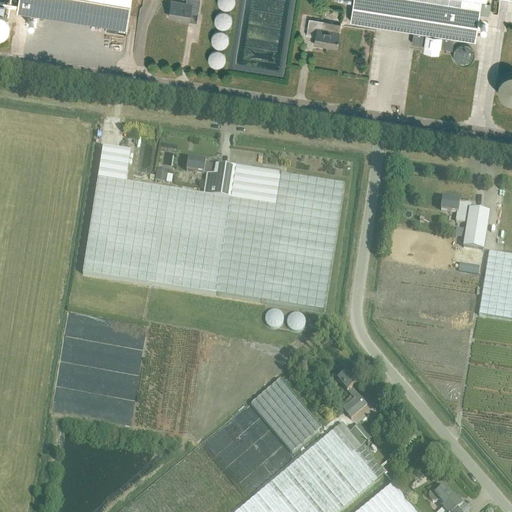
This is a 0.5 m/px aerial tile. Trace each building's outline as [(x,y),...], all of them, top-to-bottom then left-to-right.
[(18,0),(17,11),(106,24),(105,30),(126,33),(130,0),(18,0)] [(198,13),(199,0),(186,0),(186,3),(171,0),(168,16),(182,18),(181,20),(189,21),(190,12),(198,13)] [(459,38),(467,39),(475,41),(481,1),(474,0),(353,0),(350,21),(385,26),(413,31),(412,43),(452,49),(453,37),(457,38),(459,38)] [(327,46),(327,47),(336,48),(340,24),(309,19),(306,35),(315,36),(314,44),(327,46)] [(99,171),(83,276),(215,296),(261,304),(324,314),(344,186),(281,177),(281,175),(235,168),(231,193),(230,200),(204,196),(126,184),(131,152),(103,148),(99,171)] [(189,159),(187,171),(203,173),(208,174),(204,196),(230,200),(231,193),(235,168),(222,166),(205,163),(205,161),(189,159)] [(157,172),(156,180),(166,182),(167,174),(157,172)] [(443,199),(441,210),(457,213),(456,221),(467,223),(466,233),(463,248),(482,251),(485,236),(489,212),(475,210),(470,209),(471,204),(470,204),(470,205),(467,205),(467,204),(460,203),(460,201),(443,199)] [(511,320),(511,255),(489,252),(479,315),(511,320)] [(351,419),(367,406),(352,388),(356,384),(347,373),(338,380),(355,400),(343,410),(351,419)] [(293,454),(322,429),(281,380),(251,405),(293,454)] [(117,386),(117,398),(134,398),(134,404),(124,404),(124,410),(134,410),(134,405),(138,405),(138,382),(124,382),(124,386),(117,386)] [(351,434),(343,424),(238,511),(341,511),(385,475),(362,448),(375,437),(367,428),(365,430),(361,425),(351,434)] [(456,511),(454,511),(416,511),(393,483),(357,511),(456,511)] [(444,506),(442,508),(445,511),(454,511),(456,511),(462,506),(457,500),(455,501),(443,487),(435,494),(433,491),(429,494),(429,498),(433,502),(436,502),(438,500),(444,506)]
